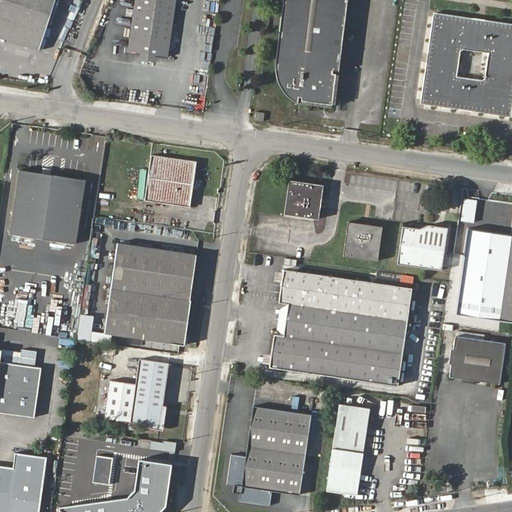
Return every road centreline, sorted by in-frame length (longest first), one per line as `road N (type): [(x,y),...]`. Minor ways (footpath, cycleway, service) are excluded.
road 1 (unclassified): [(197,511),(254,138)]
road 2 (unclassified): [(511,175),(254,138)]
road 3 (unclassified): [(254,138),(0,101)]
